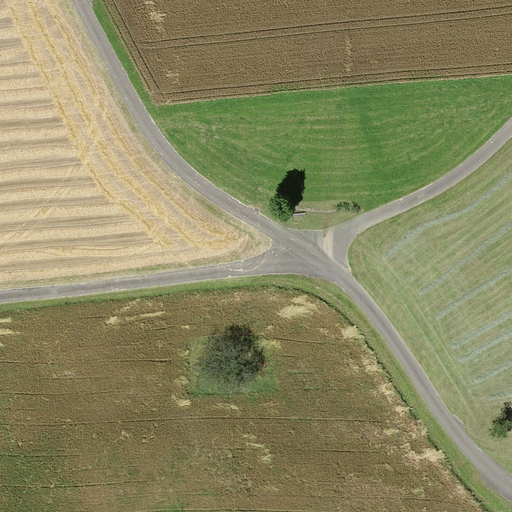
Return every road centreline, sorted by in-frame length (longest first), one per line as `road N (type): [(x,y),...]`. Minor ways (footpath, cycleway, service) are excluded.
road 1 (unclassified): [(79,0),(161,146),(199,186),(303,257)]
road 2 (unclassified): [(303,257),(377,316),(476,459),(511,490)]
road 3 (unclassified): [(0,300),(303,257)]
road 4 (track): [(312,260),(448,177),(511,123)]
